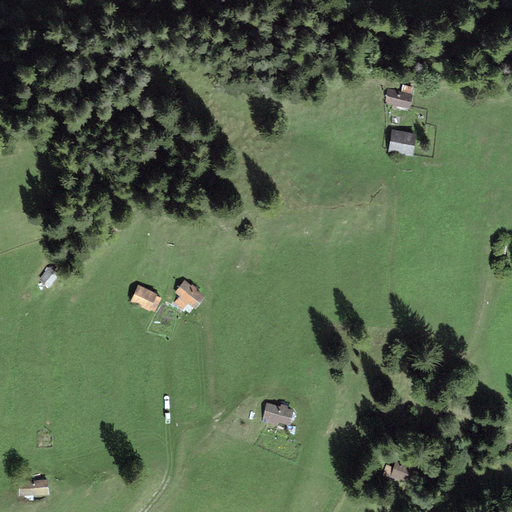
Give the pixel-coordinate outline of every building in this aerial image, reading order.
[(401,92),(388,89),(384,104),(410,109),(414,88),(402,85),(401,92)] [(416,134),(391,130),(388,153),(413,157),(416,134)] [(58,278),(48,269),(39,279),(49,288),(58,278)] [(205,298),(185,281),(175,292),(180,297),(175,303),(183,310),(188,303),(195,309),(205,298)] [(158,294),(138,285),(130,302),(149,311),(150,310),(155,312),(161,298),(157,296),(158,294)] [(280,407),(266,404),(262,422),(278,426),(279,423),(290,426),(294,410),(288,409),(289,406),(281,405),(280,407)] [(415,468),(396,461),(394,467),(386,465),(381,478),(389,480),(390,477),(410,484),(415,468)] [(48,480),(18,481),(19,496),(49,495),(48,480)]
